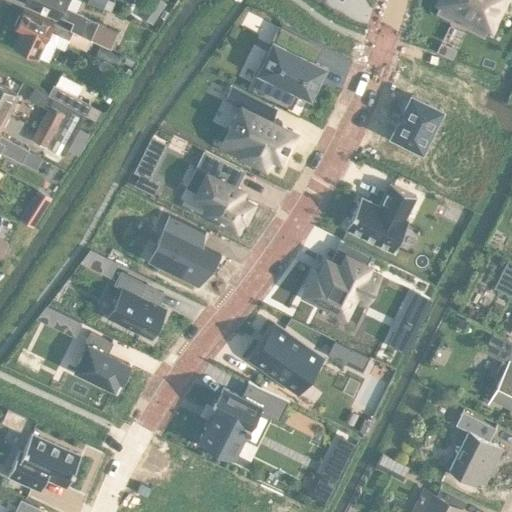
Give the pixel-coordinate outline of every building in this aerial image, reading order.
[(109,48),(117,31),(101,24),(102,24),(66,7),(68,0),(24,0),(72,22),(68,29),(88,38),(109,48)] [(87,0),(87,2),(101,9),(105,0),(87,0)] [(511,0),(441,0),(456,7),(452,15),(469,23),(473,15),(489,23),(500,0),(511,0)] [(13,25),(15,25),(14,28),(21,31),(15,47),(47,61),(53,46),(62,50),(66,41),(84,48),(88,38),(68,29),(23,8),(20,15),(18,14),(13,25)] [(278,28),(258,70),(271,76),(263,91),(288,103),(296,88),(308,94),(322,66),(291,50),(297,37),(278,28)] [(440,41),(436,50),(451,58),(455,49),(440,41)] [(0,109),(6,112),(16,92),(0,83),(0,109)] [(91,103),(58,86),(53,96),(85,113),(91,103)] [(221,141),(221,143),(222,143),(238,151),(264,164),(269,153),(280,159),(294,130),(280,123),(280,121),(273,117),(272,119),(269,117),(274,107),(231,86),(226,97),(240,104),(227,130),(221,141)] [(47,109),(36,128),(68,146),(85,113),(53,96),(36,87),(29,99),(47,109)] [(440,109),(410,94),(403,109),(402,108),(397,119),(398,119),(390,134),(420,149),(440,109)] [(36,128),(26,148),(58,165),(68,146),(36,128)] [(81,152),(89,132),(80,128),(71,148),(81,152)] [(0,151),(21,163),(28,149),(0,134),(0,151)] [(164,143),(151,137),(134,171),(139,173),(134,184),(152,192),(157,181),(148,177),(164,143)] [(239,187),(236,186),(235,185),(242,170),(203,151),(195,167),(206,172),(196,192),(195,193),(208,200),(203,210),(217,217),(217,219),(220,220),(221,219),(236,226),(241,216),(243,217),(251,201),(236,194),(239,187)] [(359,195),(344,226),(392,250),(407,219),(404,217),(415,194),(389,182),(377,204),(359,195)] [(33,195),(45,203),(49,196),(37,189),(33,195)] [(31,224),(35,218),(23,211),(18,218),(31,224)] [(172,273),(193,284),(201,267),(206,269),(219,253),(197,242),(202,233),(204,234),(205,231),(169,213),(168,214),(170,216),(150,255),(175,267),(172,273)] [(313,272),(303,292),(343,311),(350,294),(364,301),(375,274),(364,269),(365,265),(344,255),(339,265),(325,259),(317,273),(313,272)] [(116,262),(105,256),(98,270),(109,275),(116,262)] [(511,295),(511,326),(510,331),(511,332),(511,259),(507,258),(493,287),(511,295)] [(164,307),(158,304),(145,298),(140,295),(146,283),(119,270),(112,283),(121,287),(107,316),(127,326),(150,337),(164,307)] [(51,324),(77,334),(82,319),(56,310),(51,324)] [(275,324),(251,358),(262,366),(262,367),(262,366),(273,374),(274,375),(274,374),(285,382),(285,383),(286,383),(296,390),(297,391),(321,356),(320,356),(310,349),(309,348),(309,349),(298,341),(298,340),(297,340),(286,332),(287,332),(286,332),(275,324)] [(112,342),(89,330),(83,343),(86,344),(75,368),(113,387),(117,378),(121,380),(128,363),(106,353),(112,342)] [(511,405),(511,340),(506,338),(497,357),(506,363),(490,394),(511,405)] [(345,363),(352,348),(333,339),(326,354),(345,363)] [(206,422),(199,437),(233,454),(241,437),(245,428),(248,429),(249,426),(247,425),(255,409),(270,416),(278,420),(288,400),(247,380),(239,395),(222,386),(212,407),(213,408),(207,421),(203,419),(203,420),(206,422)] [(502,447),(488,440),(495,427),(461,410),(454,424),(467,430),(448,470),(478,485),(485,471),(489,472),(502,447)] [(12,462),(6,474),(40,489),(40,488),(36,486),(40,477),(45,479),(46,477),(66,485),(73,469),(80,454),(57,444),(30,431),(25,442),(21,451),(18,449),(12,462)] [(333,455),(348,462),(357,444),(342,437),(333,455)] [(396,462),(390,473),(402,479),(408,467),(396,462)] [(326,505),(335,488),(320,480),(311,498),(326,505)] [(232,511),(179,487),(173,500),(161,494),(152,511),(232,511)] [(464,511),(461,510),(466,501),(440,487),(436,495),(421,492),(412,509),(416,511),(464,511)]
